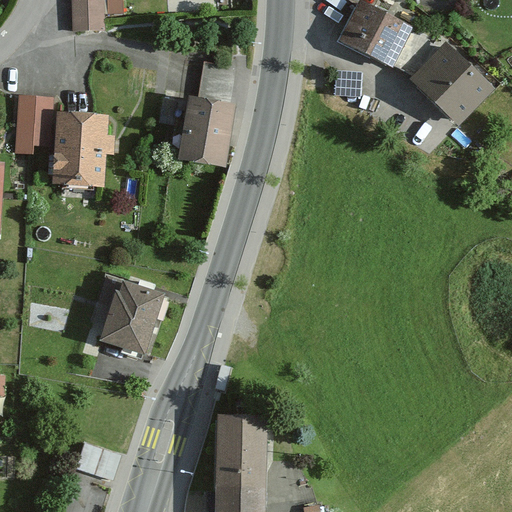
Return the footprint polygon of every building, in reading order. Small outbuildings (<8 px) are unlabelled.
[(71,0),(72,31),(103,31),(103,13),(122,12),(121,0),(71,0)] [(409,27),(360,2),(342,38),(391,62),(409,27)] [(489,86),(448,48),(416,82),(457,120),(489,86)] [(362,71),(336,69),(335,94),(360,95),(362,71)] [(192,95),(181,154),(223,162),(234,102),(192,95)] [(48,99),(20,97),(16,152),(33,153),(33,143),(45,143),(48,99)] [(104,115),(60,112),(55,182),(104,185),(106,151),(114,151),(115,135),(102,134),(104,115)] [(110,304),(100,337),(146,352),(165,292),(108,274),(99,301),(110,304)] [(230,367),(222,364),(215,387),(223,390),(230,367)] [(263,511),(266,415),(219,414),(217,511),(263,511)] [(122,454),(85,442),(77,468),(101,475),(113,479),(122,454)]
